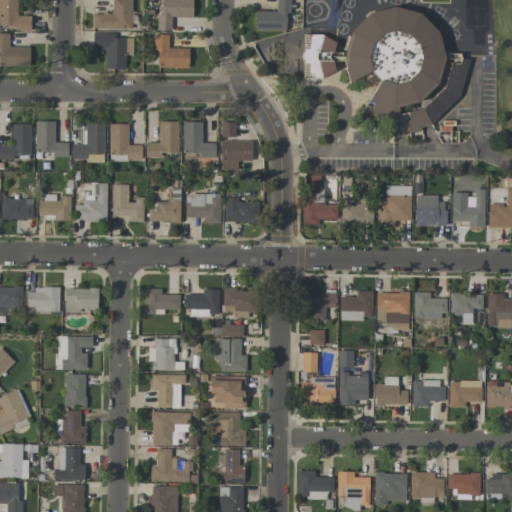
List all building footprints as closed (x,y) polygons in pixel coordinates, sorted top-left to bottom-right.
[(0,0),(0,28),(30,29),(30,16),(16,16),(17,0),(0,0)] [(131,0),(124,0),(110,0),(110,14),(91,13),(90,28),(131,29),(131,0)] [(192,0),(183,0),(156,0),(156,30),(170,30),(171,17),(191,17),(192,0)] [(274,0),(274,11),(253,11),(252,30),(285,31),(285,12),(289,12),(290,0),(279,0),(274,0)] [(350,31),(343,57),(349,83),(371,71),(380,80),(362,112),(393,121),(393,138),(421,130),(420,128),(431,125),(459,96),(470,60),(461,59),(459,55),(443,55),(438,34),(420,14),(395,7),(369,13),(350,31)] [(8,33),(0,33),(0,66),(27,66),(26,47),(9,47),(8,33)] [(132,54),(132,38),(114,37),(114,33),(90,33),(90,49),(105,50),(104,69),(125,69),(125,54),(132,54)] [(154,67),(188,68),(188,48),(167,48),(167,35),(155,34),(154,67)] [(304,35),(304,78),(320,79),(335,70),(332,61),(330,61),(328,57),(330,53),(333,53),(336,43),(322,35),(304,35)] [(34,152),(53,152),(53,157),(67,157),(67,142),(54,142),(53,121),(34,121),(34,152)] [(178,153),(178,122),(157,121),(156,142),(144,142),(144,157),(160,157),(160,153),(178,153)] [(197,157),(214,157),(215,143),(201,142),(201,122),(182,121),(181,153),(197,153),(197,157)] [(234,122),(220,122),(220,137),(234,137),(234,122)] [(70,144),(70,160),(103,161),(104,124),(86,123),(85,144),(70,144)] [(0,159),(12,160),(12,154),(29,155),(30,124),(11,124),(10,145),(0,144),(0,159)] [(140,145),(128,145),(127,124),(108,124),(109,161),(141,160),(140,145)] [(251,140),(219,141),(219,170),(235,170),(235,161),(251,160),(251,140)] [(303,225),(317,225),(317,219),(336,219),(336,202),(322,202),(322,192),(319,192),(319,175),(303,175),(303,225)] [(106,183),(88,183),(88,196),(82,196),(82,205),(74,204),(74,220),(105,221),(106,183)] [(143,200),(127,199),(127,185),(110,184),(109,215),(126,216),(125,221),(142,222),(143,200)] [(410,186),(384,186),(384,201),(376,201),(376,226),(393,227),(393,220),(409,221),(410,186)] [(486,227),(511,227),(511,188),(504,189),(504,204),(486,204),(486,227)] [(179,222),(179,189),(165,189),(165,202),(147,202),(147,221),(179,222)] [(484,189),(473,189),(473,194),(451,194),(450,221),(467,222),(466,227),(483,227),(484,189)] [(202,223),(219,223),(219,194),(184,193),(183,217),(202,218),(202,223)] [(53,220),(69,221),(69,196),(57,196),(57,194),(39,194),(38,214),(53,215),(53,220)] [(340,223),(371,225),(372,196),(341,195),(340,223)] [(444,226),(444,202),(436,202),(436,196),(413,195),(413,226),(444,226)] [(238,197),(223,198),(223,222),(257,222),(257,202),(238,202),(238,197)] [(32,205),(24,204),(24,198),(0,198),(0,218),(32,220),(32,205)] [(0,312),(21,311),(21,286),(0,287),(0,312)] [(58,312),(58,287),(32,287),(32,292),(24,292),(24,307),(33,307),(33,311),(58,312)] [(62,288),(62,311),(96,311),(96,288),(62,288)] [(178,295),(160,294),(160,289),(143,288),(142,314),(163,314),(163,309),(178,310),(178,295)] [(218,316),(218,289),(201,289),(201,294),(185,294),(184,315),(218,316)] [(222,311),(256,312),(257,290),(222,289),(222,311)] [(371,291),(355,291),(355,297),(338,296),(338,320),(363,321),(363,317),(371,317),(371,291)] [(374,292),(374,308),(384,308),(384,329),(407,329),(408,293),(374,292)] [(428,298),(428,292),(412,292),(412,319),(443,319),(443,298),(428,298)] [(335,293),(308,293),(308,320),(325,320),(324,307),(335,307),(335,293)] [(481,293),(448,294),(448,315),(460,315),(461,324),(476,324),(475,310),(481,310),(481,293)] [(511,299),(502,299),(502,294),(485,293),(484,326),(510,327),(510,314),(511,314),(511,299)] [(242,336),(242,325),(219,325),(219,336),(242,336)] [(323,330),(307,330),(307,344),(322,345),(323,330)] [(55,369),(85,370),(86,350),(91,350),(91,337),(56,336),(55,369)] [(174,339),(151,339),(151,348),(148,348),(148,370),(174,370),(174,339)] [(245,372),(245,355),(239,355),(240,339),(216,339),(216,371),(245,372)] [(0,374),(13,362),(0,347),(0,374)] [(352,367),(352,351),(337,350),(336,367),(352,367)] [(315,372),(315,353),(300,352),(300,372),(315,372)] [(336,372),(336,405),(353,405),(353,400),(366,400),(367,374),(347,374),(347,372),(336,372)] [(84,374),(61,374),(62,406),(85,406),(84,374)] [(155,407),(179,407),(179,384),(183,384),(183,375),(149,374),(149,390),(155,391),(155,407)] [(373,404),(406,405),(406,390),(397,390),(397,376),(383,376),(383,384),(373,384),(373,404)] [(333,377),(308,378),(308,382),(299,382),(300,404),(334,403),(333,377)] [(245,409),(245,389),(243,389),(244,378),(209,378),(209,402),(221,402),(221,408),(245,409)] [(410,406),(427,407),(427,401),(441,402),(442,380),(410,380),(410,406)] [(464,402),(480,402),(481,381),(447,380),(446,407),(464,408),(464,402)] [(485,408),(511,407),(511,381),(484,382),(485,408)] [(16,390),(0,397),(0,434),(30,422),(16,390)] [(85,427),(79,426),(79,411),(64,410),(64,420),(55,419),(55,442),(84,443),(85,427)] [(149,444),(175,445),(176,431),(188,431),(189,413),(150,411),(149,444)] [(244,430),(239,430),(239,413),(213,412),(212,445),(244,446),(244,430)] [(0,477),(27,478),(27,460),(21,460),(21,444),(0,443),(0,455),(0,477)] [(84,480),(84,464),(78,463),(78,448),(56,447),(56,471),(52,471),(52,480),(84,480)] [(242,482),(243,465),(238,465),(238,451),(217,451),(217,482),(242,482)] [(369,477),(359,477),(359,472),(336,471),(335,496),(342,496),(342,508),(358,509),(358,506),(368,506),(369,477)] [(405,473),(372,472),(371,505),(385,505),(385,501),(405,502),(405,473)] [(409,498),(442,497),(442,478),(433,478),(433,472),(408,472),(409,498)] [(511,473),(490,473),(490,479),(483,479),(482,493),(501,493),(501,498),(511,498),(511,473)] [(446,474),(446,489),(455,489),(455,498),(478,498),(479,474),(446,474)] [(18,483),(0,482),(0,503),(4,504),(3,511),(20,511),(21,501),(17,501),(18,483)] [(60,511),(82,511),(83,485),(51,484),(51,497),(61,497),(60,511)] [(146,511),(176,511),(176,486),(149,487),(149,495),(146,495),(146,511)] [(241,511),(242,487),(217,487),(216,511),(211,511),(241,511)]
